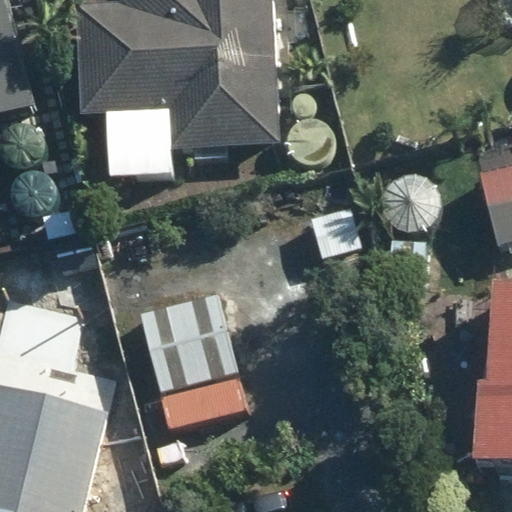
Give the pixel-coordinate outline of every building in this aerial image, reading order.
[(0,0),(0,133),(42,123),(10,0),(0,0)] [(289,161),(279,0),(148,0),(129,21),(85,24),(91,132),(178,126),(180,166),(289,161)] [(508,265),(511,263),(511,183),(490,189),(508,265)] [(119,252),(129,288),(160,280),(150,242),(119,252)] [(87,247),(44,259),(55,298),(98,286),(87,247)] [(168,410),(246,389),(227,312),(148,333),(168,410)] [(493,412),(488,492),(511,493),(511,312),(508,312),(502,414),(493,412)] [(236,417),(184,436),(190,455),(243,437),(236,417)] [(123,436),(120,446),(7,419),(6,423),(0,422),(0,511),(167,511),(170,509),(150,442),(123,436)]
